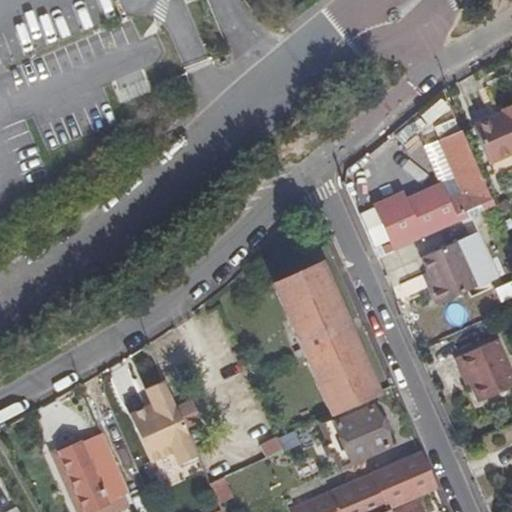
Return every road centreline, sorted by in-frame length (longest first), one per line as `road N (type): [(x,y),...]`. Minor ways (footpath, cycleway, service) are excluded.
road 1 (residential): [(0,314),(88,265),(397,0)]
road 2 (residential): [(0,398),(173,296),(310,172)]
road 3 (residential): [(310,172),(340,222),(465,511)]
road 4 (residential): [(310,172),(436,68),(511,21)]
road 5 (unknown): [(0,100),(153,33)]
